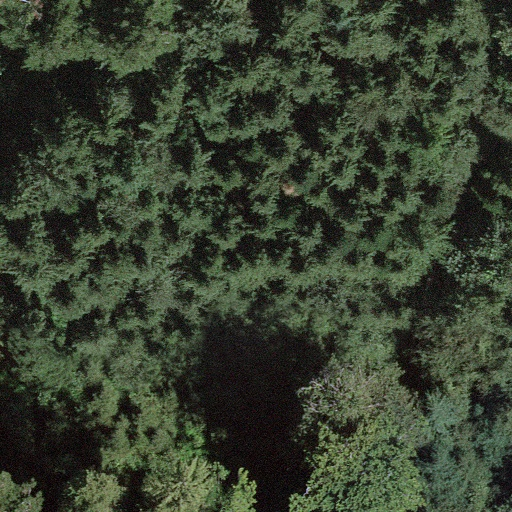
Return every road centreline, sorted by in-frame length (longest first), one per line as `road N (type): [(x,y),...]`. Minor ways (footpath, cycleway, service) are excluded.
road 1 (track): [(494,0),(378,511)]
road 2 (track): [(153,0),(0,115)]
